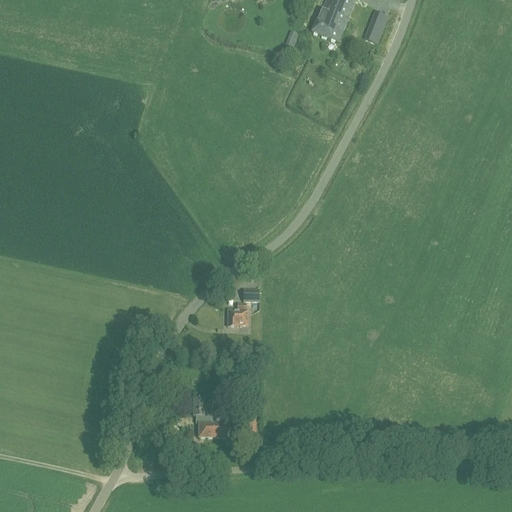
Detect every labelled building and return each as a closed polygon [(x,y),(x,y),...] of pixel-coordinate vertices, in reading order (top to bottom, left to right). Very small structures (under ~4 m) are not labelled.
[(319,37),(339,44),(356,1),(351,0),(326,0),(318,22),(316,22),(311,33),(319,37)] [(370,27),(367,34),(364,42),(377,46),(380,39),(382,32),(370,27)] [(291,47),(297,49),(300,35),(294,34),(291,47)] [(243,304),(259,304),(260,292),(244,292),(243,304)] [(228,329),(237,329),(237,328),(248,328),(248,312),(246,312),(246,306),(238,306),(238,312),(228,312),(228,329)] [(199,440),(244,440),(244,419),(229,419),(229,420),(221,420),(221,412),(205,412),(205,407),(205,400),(194,400),(194,417),(199,417),(199,426),(199,440)] [(248,416),(249,439),(257,439),(256,416),(248,416)] [(182,435),(188,431),(184,425),(178,429),(182,435)]
